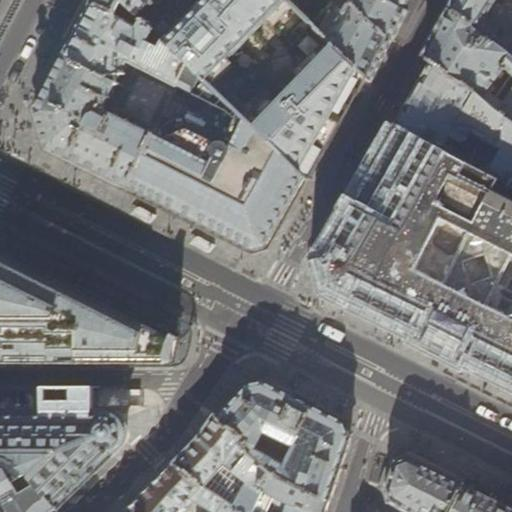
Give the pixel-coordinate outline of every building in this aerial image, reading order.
[(62,57),(117,83),(123,86),(166,107),(177,87),(189,64),(153,29),(123,0),(115,13),(90,4),(72,37),(69,45),(62,57)] [(92,0),(90,4),(115,13),(123,0),(153,29),(181,0),(92,0)] [(189,64),(201,75),(286,0),(181,0),(153,29),(189,64)] [(381,61),(391,41),(347,0),(335,0),(334,4),(315,26),(328,40),(365,78),(370,82),(381,61)] [(405,11),(403,9),(385,0),(347,0),(391,41),(397,29),(405,11)] [(385,0),(403,9),(408,0),(385,0)] [(511,0),(451,0),(423,56),(426,57),(431,60),(448,73),(449,74),(511,120),(511,0)] [(365,78),(328,40),(249,122),(309,178),(339,125),(365,79),(365,78)] [(67,161),(125,189),(156,128),(166,107),(123,86),(113,105),(111,105),(108,112),(103,110),(117,83),(62,57),(49,82),(33,111),(34,112),(45,149),(67,161)] [(411,95),(395,124),(511,186),(511,120),(449,74),(448,73),(431,60),(411,95)] [(287,215),(309,178),(249,122),(201,75),(189,64),(177,87),(197,98),(190,113),(184,110),(179,119),(175,120),(169,122),(164,125),(159,130),(156,128),(125,189),(156,205),(220,237),(252,253),(268,248),(287,215)] [(511,186),(395,124),(372,166),(366,176),(325,248),(319,259),(328,292),(368,311),(433,343),(511,382),(511,186)] [(325,248),(366,176),(354,169),(313,240),(325,248)] [(172,363),(173,363),(174,361),(175,354),(179,340),(179,337),(139,317),(91,293),(51,274),(12,253),(0,246),(0,362),(57,362),(121,363),(172,363)] [(241,395),(219,418),(249,441),(244,448),(272,472),(328,500),(341,463),(350,434),(344,420),(297,397),(264,381),(250,384),(241,395)] [(0,511),(51,511),(58,508),(121,446),(124,442),(126,436),(126,429),(123,420),(108,412),(100,412),(44,412),(0,411),(0,511)] [(253,511),(263,491),(258,489),(272,472),(244,448),(249,441),(219,418),(217,416),(215,414),(196,439),(156,479),(123,511),(253,511)] [(407,511),(449,511),(465,481),(434,466),(409,453),(395,458),(390,475),(385,488),(391,502),(407,511)] [(253,511),(324,511),(328,500),(272,472),(258,489),(263,491),(253,511)] [(511,511),(511,504),(498,498),(465,481),(449,511),(511,511)]
